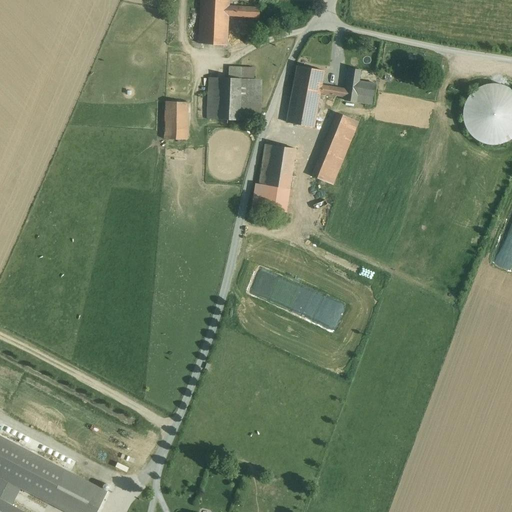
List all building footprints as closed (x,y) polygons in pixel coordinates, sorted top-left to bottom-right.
[(229,0),(200,0),(198,44),(227,46),(228,16),(229,7),(229,0)] [(259,8),(229,7),(228,16),(259,18),(259,8)] [(328,68),(302,62),(297,82),(297,83),(288,120),(314,126),(321,94),(323,88),(324,82),(328,68)] [(255,68),(229,67),(228,78),(241,79),(255,80),(255,68)] [(365,70),(354,67),(349,88),(324,82),(323,88),(330,90),(348,94),(347,98),(357,100),(359,93),(362,82),(362,81),(362,79),(365,70)] [(219,78),(209,78),(207,119),(217,119),(219,78)] [(228,78),(219,78),(217,119),(240,120),(241,79),(228,78)] [(255,80),(241,79),(240,120),(261,121),(263,80),(255,80)] [(379,83),(362,79),(362,81),(362,82),(359,93),(376,97),(379,83)] [(463,123),(466,130),(471,136),(478,141),(486,144),(494,145),(502,144),(509,140),(511,137),(511,90),(505,86),(498,84),(489,84),(482,85),(475,89),(469,94),(465,100),(462,108),(462,115),(463,123)] [(330,90),(323,88),(321,94),(329,96),(330,90)] [(376,97),(359,93),(357,100),(374,104),(376,97)] [(188,101),(164,101),(164,138),(188,139),(188,101)] [(362,121),(340,112),(327,145),(349,153),(362,121)] [(406,144),(400,161),(411,166),(418,148),(406,144)] [(296,149),(265,145),(259,184),(290,189),(296,149)] [(349,153),(327,145),(315,175),(337,184),(337,182),(349,153)] [(286,212),(290,189),(259,184),(256,184),(252,207),(286,212)] [(259,273),(252,289),(299,311),(304,300),(307,301),(310,296),(278,281),(276,284),(270,282),(271,279),(259,273)] [(96,511),(106,493),(0,438),(0,475),(19,485),(23,487),(38,495),(70,511),(96,511)] [(0,475),(0,502),(8,507),(19,485),(0,475)] [(0,502),(0,511),(18,511),(8,507),(0,502)]
